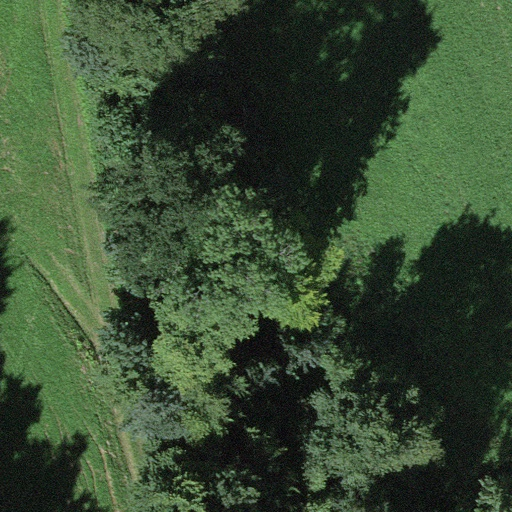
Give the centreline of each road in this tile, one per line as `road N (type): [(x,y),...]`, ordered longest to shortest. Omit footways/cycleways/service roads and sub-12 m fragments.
road 1 (track): [(145,511),(61,270)]
road 2 (track): [(511,128),(479,0)]
